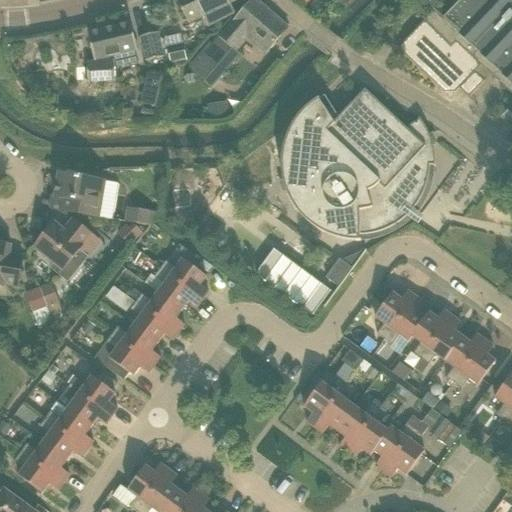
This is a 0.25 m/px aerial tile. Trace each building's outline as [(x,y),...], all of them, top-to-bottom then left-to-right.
[(176,0),(188,24),(237,0),(176,0)] [(238,52),(252,35),(268,50),(287,29),(254,0),(253,0),(219,37),(218,36),(212,43),(210,41),(186,69),(211,90),(241,55),(238,52)] [(511,0),(443,0),(424,20),(450,45),(455,40),(481,65),(511,94),(511,0)] [(450,45),(424,20),(398,49),(441,89),(459,89),(469,98),(485,81),(475,72),(481,65),(455,40),(450,45)] [(111,57),(137,50),(131,23),(89,33),(89,31),(88,31),(94,61),(96,60),(96,62),(87,63),(89,83),(115,81),(114,61),(111,61),(111,57)] [(164,58),(158,33),(141,37),(147,62),(164,58)] [(170,67),(187,63),(184,51),(166,55),(170,67)] [(147,72),(142,102),(160,104),(165,74),(147,72)] [(319,99),(319,98),(313,102),(307,107),(302,112),(297,118),(290,128),(287,137),(284,144),(282,152),(281,160),(282,168),(282,177),(284,185),(287,193),(291,201),(295,208),(301,216),(307,221),(314,227),(321,231),(328,235),(336,238),(344,240),(352,241),(361,241),(361,240),(360,240),(360,235),(367,234),(375,233),(382,231),(389,228),(395,224),(402,220),(407,215),(412,220),(418,215),(413,210),(418,203),(422,196),(425,189),(427,181),(429,173),(429,165),(434,165),(434,166),(435,166),(435,158),(434,149),(432,141),(428,133),(424,125),(420,118),(418,119),(419,119),(406,128),(365,90),(339,118),(325,96),(319,99)] [(155,110),(143,107),(141,116),(153,118),(155,110)] [(511,114),(507,110),(500,118),(511,128),(511,114)] [(61,211),(98,217),(102,195),(95,194),(97,180),(59,174),(55,197),(63,199),(61,211)] [(141,210),(139,224),(150,226),(152,211),(141,210)] [(35,247),(54,263),(50,268),(66,282),(87,258),(100,242),(73,220),(64,232),(54,224),(35,247)] [(0,285),(4,287),(5,285),(18,288),(23,256),(2,253),(4,244),(0,243),(0,285)] [(329,289),(273,248),(256,271),(312,312),(329,289)] [(161,269),(203,300),(209,292),(200,286),(207,277),(182,259),(176,268),(167,261),(161,269)] [(326,277),(339,287),(353,269),(340,259),(326,277)] [(197,308),(203,300),(161,269),(155,278),(164,284),(157,292),(182,310),(188,302),(197,308)] [(46,307),(47,309),(60,304),(52,283),(39,288),(46,307)] [(114,287),(106,297),(118,306),(126,295),(114,287)] [(46,307),(39,288),(26,293),(33,312),(46,307)] [(384,324),(377,334),(385,340),(416,297),(408,291),(402,300),(393,293),(375,318),(384,324)] [(176,319),(182,310),(157,292),(151,301),(142,294),(136,302),(179,333),(185,325),(176,319)] [(424,303),(416,297),(385,340),(392,345),(399,336),(409,343),(413,338),(412,337),(426,318),(418,312),(424,303)] [(179,333),(136,302),(124,319),(133,325),(158,343),(164,335),(173,341),(179,333)] [(429,313),(426,318),(412,337),(413,338),(421,343),(414,353),(421,359),(452,316),(444,310),(438,319),(429,313)] [(445,361),(463,337),(454,331),(461,322),(452,316),(421,359),(429,365),(436,355),(445,361)] [(127,334),(118,327),(112,335),(155,366),(161,358),(152,352),(158,343),(133,325),(127,334)] [(124,380),(129,373),(134,377),(140,368),(149,374),(155,366),(112,335),(94,359),(124,380)] [(471,343),(463,337),(445,361),(454,368),(447,378),(454,383),(485,341),(477,335),(471,343)] [(485,341),(454,383),(462,389),(470,379),(478,385),(496,362),(487,355),(493,346),(485,341)] [(49,371),(55,376),(59,371),(52,366),(49,371)] [(504,420),(511,409),(511,374),(495,398),(504,405),(497,415),(504,420)] [(75,378),(69,386),(112,417),(118,409),(109,403),(116,394),(92,377),(85,386),(75,378)] [(41,383),(49,389),(52,384),(44,378),(41,383)] [(314,428),(345,386),(338,380),(331,390),(322,383),(304,407),(313,414),(306,423),(314,428)] [(407,405),(414,396),(397,384),(391,393),(407,405)] [(74,401),(67,410),(91,427),(98,419),(106,425),(112,417),(69,386),(64,394),(74,401)] [(337,431),(355,407),(346,401),(353,391),(345,386),(314,428),(322,434),(329,426),(337,431)] [(355,407),(337,431),(346,438),(339,447),(347,452),(378,410),(370,404),(363,414),(355,407)] [(422,423),(429,428),(431,429),(441,416),(432,409),(422,423)] [(61,419),(51,411),(45,419),(88,450),(94,442),(85,436),(91,427),(67,410),(61,419)] [(378,410),(347,452),(355,458),(362,450),(370,456),(388,432),(379,425),(386,416),(378,410)] [(391,427),(388,432),(370,456),(371,456),(374,452),(382,457),(376,466),(384,472),(422,422),(414,416),(401,434),(391,427)] [(441,416),(431,429),(428,433),(438,440),(451,423),(441,416)] [(82,458),(88,450),(45,419),(40,427),(49,434),(43,443),(67,460),(73,452),(82,458)] [(422,422),(384,472),(392,478),(398,469),(407,476),(425,451),(416,445),(429,428),(422,423),(422,422)] [(478,441),(485,446),(490,439),(483,433),(478,441)] [(61,469),(67,460),(43,443),(37,451),(27,444),(21,452),(64,483),(70,475),(61,469)] [(58,491),(64,483),(21,452),(15,460),(25,467),(19,476),(43,494),(49,485),(58,491)] [(129,506),(137,511),(168,470),(161,464),(154,473),(146,466),(128,491),(136,497),(129,506)] [(168,470),(137,511),(149,511),(152,509),(156,511),(162,511),(179,491),(170,485),(177,476),(168,470)] [(179,491),(162,511),(188,511),(201,494),(194,488),(187,497),(179,491)] [(0,511),(31,511),(4,492),(1,496),(0,494),(0,511)] [(207,511),(203,509),(210,500),(201,494),(188,511),(207,511)]
